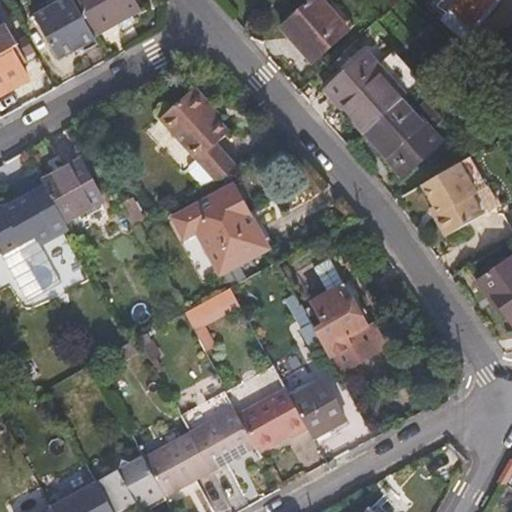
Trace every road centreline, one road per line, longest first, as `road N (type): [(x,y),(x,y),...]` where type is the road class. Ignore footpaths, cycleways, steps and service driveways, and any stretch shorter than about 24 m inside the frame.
road 1 (residential): [(205,22),(379,206),(510,392)]
road 2 (residential): [(510,392),(288,511)]
road 3 (residential): [(0,137),(205,22)]
road 4 (residential): [(510,392),(461,511)]
